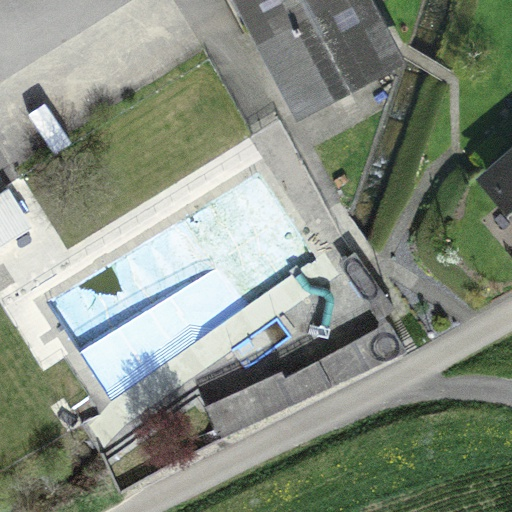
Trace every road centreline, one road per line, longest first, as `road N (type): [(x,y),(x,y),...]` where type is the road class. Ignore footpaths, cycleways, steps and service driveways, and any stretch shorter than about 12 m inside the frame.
road 1 (unclassified): [(129,511),(511,316)]
road 2 (track): [(382,387),(511,393)]
